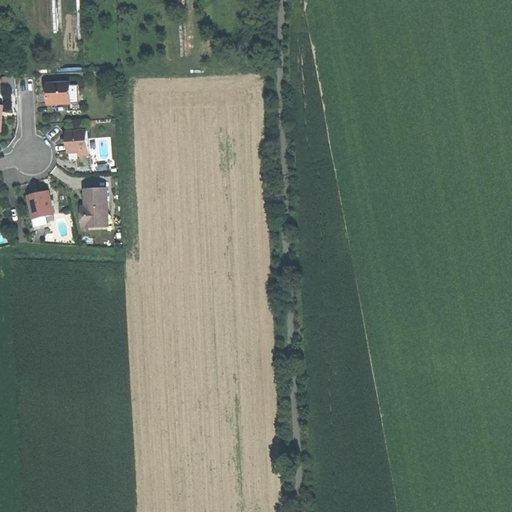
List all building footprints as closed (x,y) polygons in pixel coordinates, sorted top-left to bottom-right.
[(73,82),(51,82),(51,93),(50,103),(69,103),(68,111),(82,111),(82,102),(80,102),(80,104),(73,103),(73,82)] [(0,109),(0,131),(2,132),(12,133),(14,111),(0,109)] [(91,131),(70,131),(70,141),(70,151),(81,151),(81,155),(91,155),(91,131)] [(110,189),(89,188),(89,195),(88,205),(88,213),(84,213),(84,223),(88,223),(88,225),(109,226),(110,189)] [(49,215),(56,214),(53,191),(41,193),(32,194),(36,217),(33,217),(34,229),(46,227),(45,225),(50,224),(49,215)]
